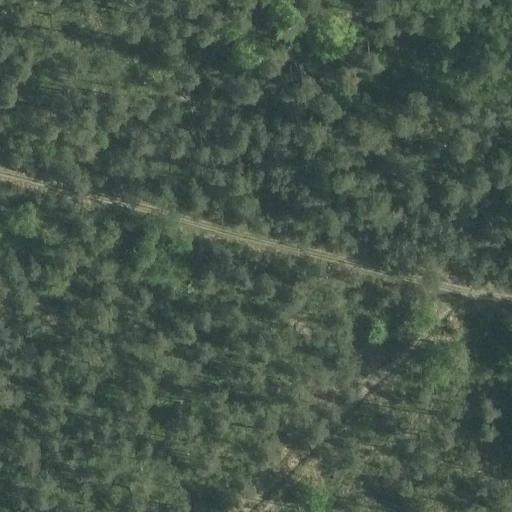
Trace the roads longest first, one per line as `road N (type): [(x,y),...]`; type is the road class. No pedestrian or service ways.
road 1 (track): [(0,163),(480,298)]
road 2 (track): [(480,298),(277,511)]
